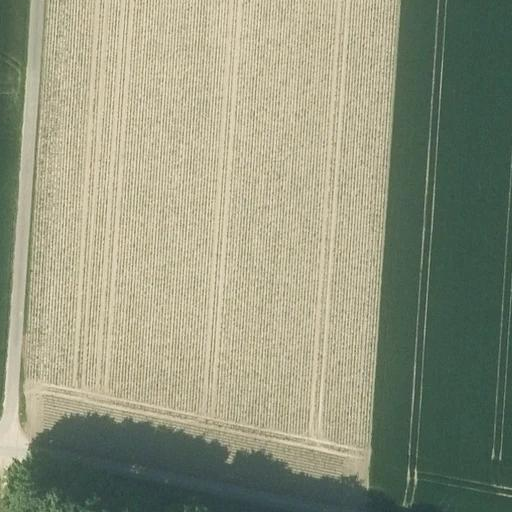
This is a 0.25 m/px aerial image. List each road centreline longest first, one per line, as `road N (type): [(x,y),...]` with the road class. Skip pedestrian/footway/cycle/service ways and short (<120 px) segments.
road 1 (unclassified): [(39,0),(8,449)]
road 2 (track): [(328,511),(0,449)]
